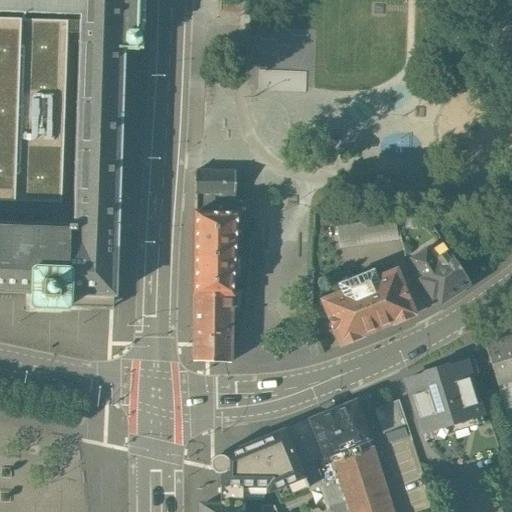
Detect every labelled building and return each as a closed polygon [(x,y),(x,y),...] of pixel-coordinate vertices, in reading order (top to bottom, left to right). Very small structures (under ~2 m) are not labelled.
[(72,225),(0,221),(0,291),(30,293),(29,307),(48,308),(65,308),(65,306),(110,308),(111,295),(113,295),(121,49),(135,49),(136,0),(0,0),(0,10),(79,13),(72,225)] [(20,19),(0,18),(0,200),(14,201),(20,19)] [(67,21),(20,19),(14,201),(61,203),(67,21)] [(223,171),(195,170),(194,193),(195,194),(223,194),(223,171)] [(234,171),(223,171),(223,194),(234,198),(234,171)] [(223,194),(195,194),(195,212),(236,213),(235,229),(245,229),(247,203),(234,198),(223,194)] [(195,212),(193,212),(193,295),(230,296),(231,296),(232,291),(235,229),(236,213),(195,212)] [(395,217),(335,225),(338,246),(398,238),(395,217)] [(405,217),(405,228),(416,229),(417,218),(405,217)] [(447,253),(433,262),(424,248),(408,258),(421,278),(417,281),(430,300),(434,297),(439,305),(455,295),(454,293),(467,285),(447,253)] [(394,271),(375,279),(373,273),(355,281),(375,329),(390,323),(390,325),(412,316),(394,271)] [(355,281),(338,288),(340,293),(320,302),(338,347),(360,337),(359,336),(375,329),(355,281)] [(242,291),(232,291),(231,296),(230,296),(231,310),(241,311),(242,291)] [(230,296),(193,295),(193,360),(231,362),(231,310),(230,296)] [(511,335),(485,344),(505,411),(511,408),(511,335)] [(464,362),(404,380),(421,433),(480,414),(464,362)] [(323,459),(368,441),(355,400),(307,420),(322,457),(323,459)] [(398,401),(374,410),(382,432),(405,424),(398,401)] [(322,457),(307,420),(283,429),(299,466),(322,457)] [(299,466),(283,429),(219,455),(215,456),(213,457),(211,458),(210,460),(209,462),(209,465),(209,468),(211,471),(213,472),(215,474),(217,474),(220,474),(219,505),(239,505),(240,487),(264,487),(267,492),(301,478),(305,489),(308,488),(299,466)] [(391,511),(368,441),(323,459),(322,457),(299,466),(308,488),(309,490),(319,486),(327,508),(327,510),(327,511),(328,511),(391,511)] [(447,506),(460,502),(454,483),(447,482),(440,484),(447,506)] [(260,507),(262,511),(276,511),(273,503),(260,507)]
